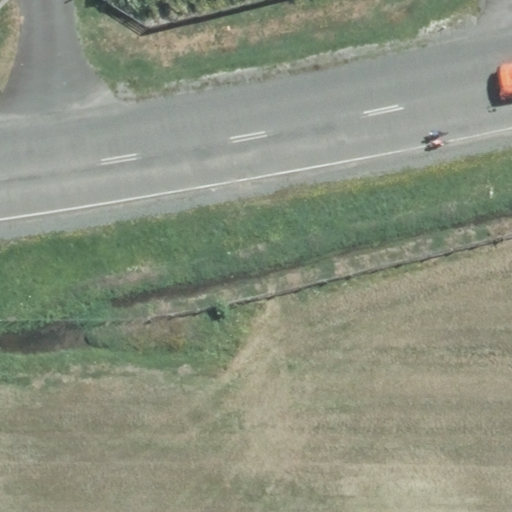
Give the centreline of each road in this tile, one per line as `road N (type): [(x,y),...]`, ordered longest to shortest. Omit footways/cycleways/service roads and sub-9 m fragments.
road 1 (secondary): [(0,172),(511,73)]
road 2 (unknown): [(53,163),(48,0)]
